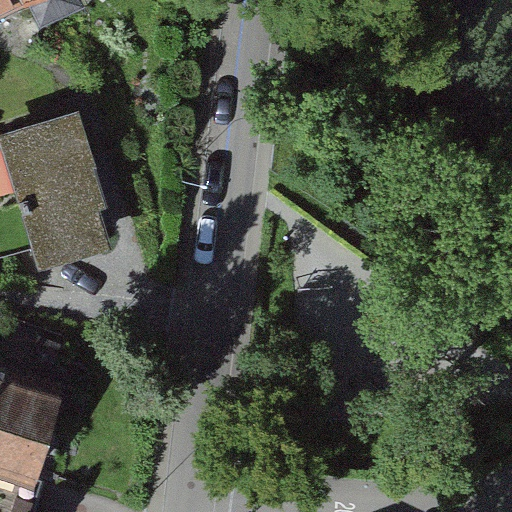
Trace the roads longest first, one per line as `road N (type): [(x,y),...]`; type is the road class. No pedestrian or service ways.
road 1 (residential): [(191,494),(262,0)]
road 2 (residential): [(511,493),(423,508),(191,494)]
